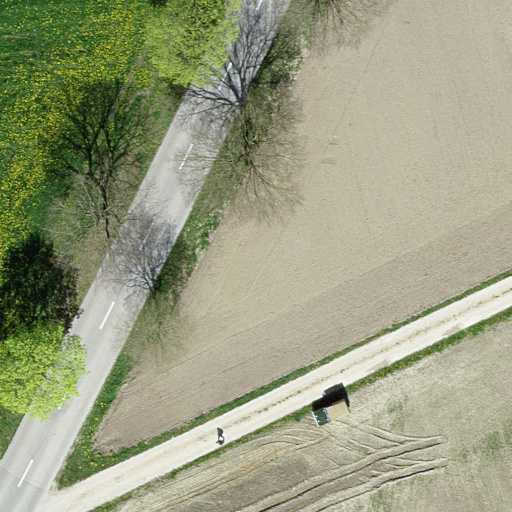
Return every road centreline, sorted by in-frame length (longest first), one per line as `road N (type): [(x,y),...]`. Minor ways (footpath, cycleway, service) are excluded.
road 1 (tertiary): [(262,0),(7,511)]
road 2 (track): [(511,300),(48,511)]
